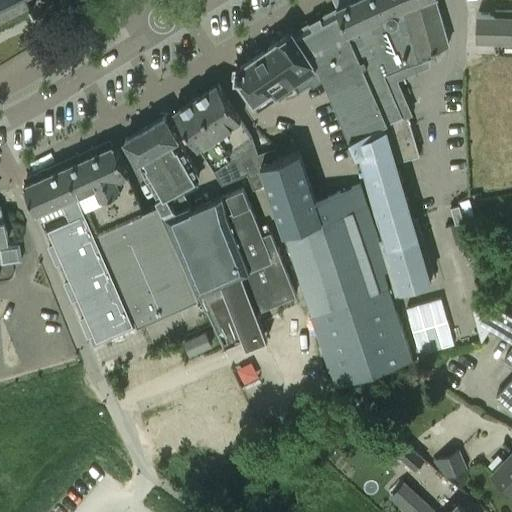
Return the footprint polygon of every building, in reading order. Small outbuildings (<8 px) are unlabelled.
[(0,0),(0,17),(27,4),(35,0),(0,0)] [(349,0),(338,6),(336,6),(387,120),(348,137),(356,155),(397,289),(435,277),(417,215),(414,216),(397,160),(420,153),(409,115),(403,117),(402,114),(403,114),(385,73),(407,64),(407,65),(422,59),(420,52),(449,43),(435,0),(349,0)] [(295,28),(293,30),(319,69),(323,79),(348,137),(387,120),(336,6),(334,8),(334,9),(321,16),(321,15),(318,16),(319,17),(311,21),(311,20),(308,21),(309,22),(296,29),(295,28)] [(511,9),(495,9),(495,13),(477,12),(477,37),(511,38),(511,9)] [(236,67),(236,76),(238,77),(254,100),(258,105),(293,81),(300,89),(311,81),(314,85),(323,79),(319,69),(293,30),(238,67),(236,67)] [(255,186),(267,181),(261,162),(254,143),(252,136),(248,131),(239,118),(241,116),(218,81),(175,109),(176,110),(198,144),(199,143),(208,156),(223,178),(247,169),(255,186)] [(128,137),(125,139),(158,196),(156,197),(159,203),(165,213),(190,204),(191,203),(183,190),(170,197),(167,192),(199,173),(182,145),(165,115),(163,117),(164,119),(148,128),(146,126),(145,127),(146,130),(129,139),(128,137)] [(315,199),(295,142),(291,144),(287,146),(283,146),(279,146),(276,146),(272,145),(268,143),(265,140),(262,137),(254,143),(261,162),(267,181),(307,295),(336,382),(412,356),(383,270),(390,268),(381,244),(359,184),(315,199)] [(112,144),(67,164),(140,322),(200,296),(165,213),(159,203),(143,210),(114,143),(112,144)] [(26,182),(24,183),(36,211),(39,209),(44,221),(41,222),(95,342),(140,322),(67,164),(26,182)] [(243,186),(223,195),(228,212),(250,269),(242,272),(257,310),(296,294),(271,231),(263,234),(243,186)] [(190,204),(165,213),(200,296),(206,309),(207,309),(224,347),(244,338),(247,346),(258,341),(267,338),(264,329),(260,319),(269,315),(265,307),(257,310),(242,272),(250,269),(228,212),(223,195),(223,194),(191,207),(190,204)] [(463,221),(458,203),(449,206),(454,223),(463,221)] [(0,261),(1,261),(1,262),(21,259),(18,242),(3,245),(2,240),(8,239),(2,207),(0,205),(0,261)] [(441,296),(406,306),(420,353),(454,343),(441,296)] [(475,305),(473,308),(482,341),(489,329),(511,343),(511,314),(490,300),(475,305)] [(190,353),(210,343),(205,331),(184,341),(190,353)] [(129,390),(188,362),(178,341),(119,370),(129,390)] [(511,347),(510,347),(503,359),(511,364),(511,376),(495,395),(511,411),(511,347)] [(185,401),(144,420),(163,460),(204,441),(185,401)] [(425,458),(396,433),(386,445),(415,470),(425,458)] [(467,468),(460,449),(439,457),(447,476),(467,468)] [(511,453),(492,474),(511,492),(511,491),(511,453)] [(437,511),(404,481),(392,493),(391,494),(410,511),(468,511),(458,502),(448,511),(437,511)]
